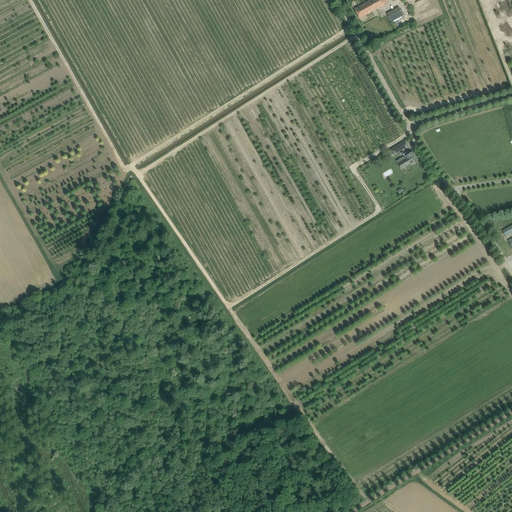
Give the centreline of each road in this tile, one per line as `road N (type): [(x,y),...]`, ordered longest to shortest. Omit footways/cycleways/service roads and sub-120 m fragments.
road 1 (track): [(131,165),(229,306),(390,204),(394,196),(372,157),(409,128)]
road 2 (track): [(351,25),(125,169),(30,0)]
road 3 (track): [(136,174),(355,34)]
road 4 (track): [(511,410),(352,511)]
road 5 (unclassified): [(511,273),(409,128)]
road 6 (unclassified): [(409,128),(336,0)]
